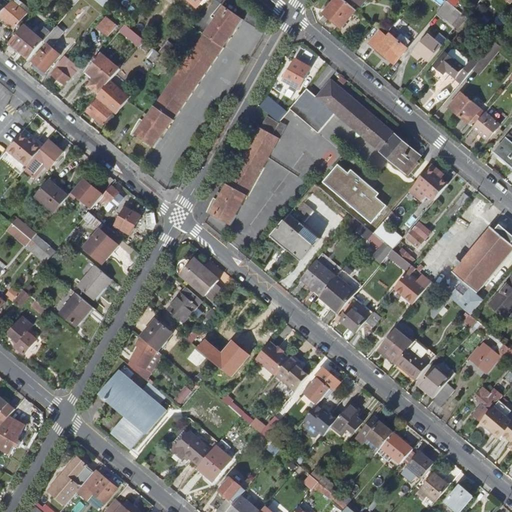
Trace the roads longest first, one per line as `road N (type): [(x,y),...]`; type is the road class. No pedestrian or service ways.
road 1 (residential): [(511,495),(178,216)]
road 2 (residential): [(511,203),(292,16)]
road 3 (residential): [(178,216),(0,66)]
road 4 (residential): [(178,216),(292,16)]
road 5 (residential): [(67,415),(178,216)]
road 6 (residential): [(182,511),(67,415)]
